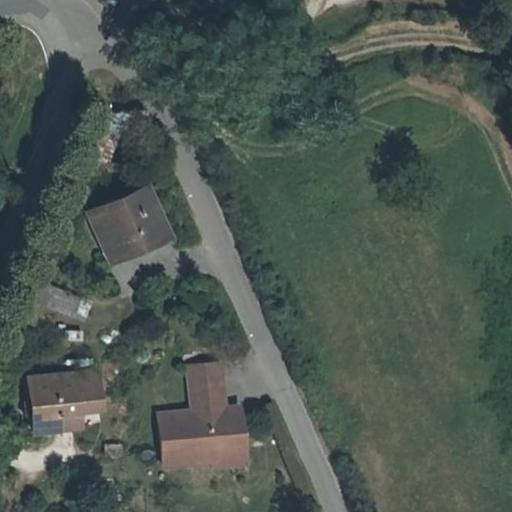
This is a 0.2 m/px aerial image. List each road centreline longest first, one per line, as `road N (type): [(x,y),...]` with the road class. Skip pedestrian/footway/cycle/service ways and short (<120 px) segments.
road 1 (residential): [(60,43),(99,50),(140,75),(189,169),(337,511)]
road 2 (unclassified): [(0,263),(48,133),(60,43)]
